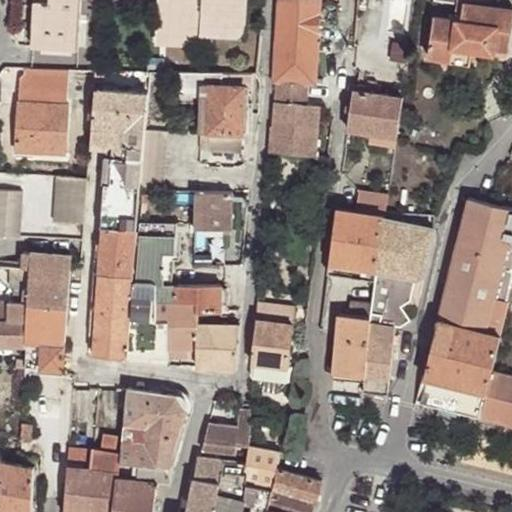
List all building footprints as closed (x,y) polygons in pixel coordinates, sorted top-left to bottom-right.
[(49,0),(50,1),(36,0),(35,0),(33,45),(78,48),(79,25),(80,0),(49,0)] [(200,0),(158,0),(156,44),(197,46),(200,0)] [(245,38),(247,4),(247,0),(202,0),(201,35),(245,38)] [(322,1),(308,0),(279,0),(276,37),(320,40),(320,30),(322,1)] [(428,57),(453,61),(455,48),(473,50),(497,53),(497,48),(510,50),(511,38),(511,8),(471,2),(471,0),(434,0),(435,0),(464,4),(461,19),(435,16),(428,57)] [(320,40),(276,37),(273,82),(277,82),(310,84),(317,85),(320,40)] [(455,48),(453,61),(471,63),(473,50),(455,48)] [(253,72),(180,72),(180,92),(202,93),(201,151),(210,151),(241,152),(244,84),(252,84),(253,72)] [(119,80),(118,87),(138,89),(138,82),(119,80)] [(272,129),(270,153),(316,158),(321,117),(314,116),(316,106),(308,105),(310,84),(277,82),(273,129),(272,129)] [(93,354),(130,357),(130,353),(134,281),(134,275),(133,275),(140,190),(145,129),(146,120),(148,90),(138,89),(118,87),(96,85),(92,143),(106,144),(113,145),(112,156),(105,155),(103,183),(106,183),(93,354)] [(42,146),(67,147),(69,103),(51,102),(52,89),(20,86),(17,151),(41,152),(42,146)] [(396,138),(404,94),(354,87),(348,130),(371,134),(396,138)] [(170,122),(146,120),(145,129),(169,131),(170,122)] [(145,129),(140,190),(165,191),(167,160),(162,159),(163,149),(168,149),(169,131),(145,129)] [(369,143),(395,147),(396,138),(371,134),(369,143)] [(201,151),(201,161),(210,161),(210,151),(201,151)] [(55,221),(86,223),(89,177),(59,175),(55,221)] [(196,191),(199,191),(199,178),(189,180),(169,180),(169,191),(196,191)] [(234,192),(235,192),(235,180),(203,179),(203,192),(199,191),(196,191),(195,228),(207,229),(207,219),(207,212),(232,212),(233,212),(234,192)] [(0,233),(17,234),(21,189),(0,187),(0,233)] [(385,213),(386,207),(388,193),(360,188),(357,208),(385,213)] [(428,378),(423,402),(479,416),(485,392),(487,393),(492,370),(500,335),(500,333),(488,329),(496,297),(507,300),(509,287),(511,274),(511,240),(503,238),(510,207),(490,202),(468,197),(451,265),(437,318),(441,319),(427,378),(428,378)] [(377,270),(384,215),(385,213),(357,208),(338,206),(330,263),(377,270)] [(231,220),(232,212),(207,212),(207,219),(231,220)] [(423,281),(434,226),(384,215),(377,270),(377,272),(423,281)] [(140,234),(137,281),(163,283),(163,277),(161,277),(163,251),(174,252),(175,225),(137,223),(137,235),(140,234)] [(28,299),(70,302),(74,253),(33,250),(32,266),(24,266),(12,265),(11,284),(18,284),(18,289),(29,290),(28,299)] [(32,266),(33,250),(25,250),(24,266),(32,266)] [(376,280),(377,272),(377,270),(330,263),(328,273),(376,280)] [(261,265),(260,282),(276,283),(278,267),(261,265)] [(169,356),(169,349),(168,319),(158,319),(157,283),(137,281),(134,281),(133,302),(130,353),(169,356)] [(197,321),(197,315),(197,311),(222,312),(221,284),(194,284),(178,284),(163,283),(157,283),(158,319),(168,319),(169,349),(197,349),(197,321)] [(28,299),(29,290),(18,289),(17,300),(0,298),(0,342),(26,344),(28,299)] [(65,372),(70,302),(28,299),(26,344),(24,369),(65,372)] [(372,304),(373,301),(351,300),(350,314),(371,315),(372,304)] [(389,307),(372,304),(371,315),(370,322),(396,325),(399,302),(390,301),(389,307)] [(289,367),(295,306),(258,302),(252,363),(289,367)] [(340,313),(339,327),(335,373),(365,375),(370,322),(371,315),(350,314),(340,313)] [(500,333),(500,335),(511,337),(511,316),(504,315),(500,333)] [(236,369),(240,322),(197,321),(197,349),(197,359),(197,367),(236,369)] [(389,393),(396,325),(370,322),(365,375),(364,391),(389,393)] [(169,358),(197,359),(197,349),(169,349),(169,356),(169,358)] [(289,367),(252,363),(251,374),(253,378),(287,381),(289,367)] [(487,393),(481,417),(511,424),(511,375),(492,370),(487,393)] [(167,466),(171,467),(181,429),(187,405),(187,402),(185,399),(184,397),(182,396),(179,394),(177,393),(160,391),(129,387),(128,389),(121,450),(120,461),(135,463),(167,466)] [(249,443),(252,407),(239,406),(237,424),(209,421),(203,448),(237,452),(238,441),(249,443)] [(281,450),(249,443),(247,458),(243,482),(247,483),(259,485),(273,488),(278,465),(281,450)] [(64,511),(92,511),(94,502),(97,467),(91,466),(92,445),(88,445),(88,448),(69,445),(66,487),(64,511)] [(92,511),(115,511),(119,475),(120,461),(121,450),(92,445),(91,466),(97,467),(94,502),(92,511)] [(223,456),(199,454),(196,473),(194,481),(188,511),(213,511),(219,491),(223,456)] [(243,482),(247,458),(223,456),(219,491),(213,511),(260,511),(263,502),(256,500),(245,496),(247,483),(243,482)] [(0,508),(0,510),(0,511),(32,511),(34,466),(2,461),(0,508)] [(167,466),(135,463),(133,476),(158,479),(157,492),(164,492),(167,466)] [(291,469),(278,465),(273,488),(316,501),(322,478),(291,469)] [(133,476),(119,475),(115,511),(155,511),(157,492),(158,479),(133,476)] [(256,500),(259,485),(247,483),(245,496),(256,500)] [(294,511),(313,511),(316,501),(273,488),(270,504),(294,511)] [(294,511),(270,504),(263,502),(260,511),(294,511)]
